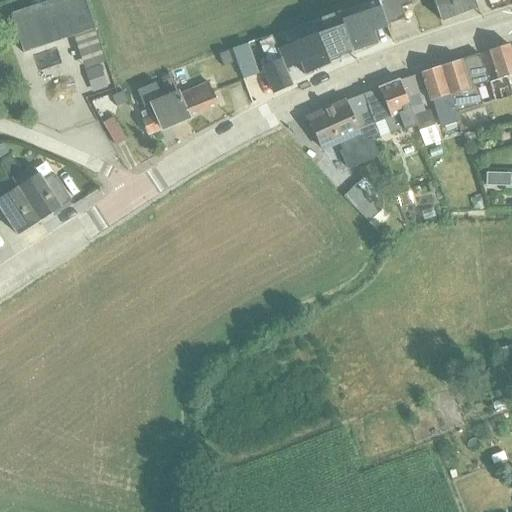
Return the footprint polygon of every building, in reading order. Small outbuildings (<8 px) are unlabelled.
[(73,36),(93,30),(95,29),(85,0),(54,0),(10,15),(23,53),(73,36)] [(380,6),(387,25),(405,19),(402,8),(413,4),(411,0),(381,0),(378,1),(380,6)] [(474,1),(473,0),(432,0),(441,22),(477,8),(474,1)] [(387,25),(380,6),(341,22),(350,47),(359,44),(361,49),(377,44),(373,33),(387,27),(387,25)] [(93,30),(73,36),(84,69),(105,62),(93,30)] [(316,33),(277,51),(285,70),(300,64),(304,75),(320,69),(317,63),(327,59),(316,33)] [(285,70),(277,51),(271,37),(260,42),(268,65),(262,68),(273,93),(292,85),(285,70)] [(245,44),(231,49),(243,79),(256,75),(245,44)] [(511,57),(510,52),(508,45),(488,52),(497,80),(489,83),(495,102),(511,95),(511,57)] [(38,52),(41,66),(63,62),(60,47),(38,52)] [(479,55),(440,68),(454,112),(481,104),(475,86),(488,82),(479,55)] [(101,66),(85,72),(92,91),(107,86),(101,66)] [(454,112),(440,68),(420,74),(429,101),(432,101),(441,128),(458,123),(454,112)] [(178,90),(175,91),(188,119),(218,106),(203,73),(190,79),(194,88),(180,94),(178,90)] [(414,76),(399,81),(417,126),(424,146),(440,142),(431,110),(426,111),(414,76)] [(399,81),(346,102),(372,159),(379,156),(372,139),(389,133),(389,134),(403,129),(404,131),(417,126),(399,81)] [(188,119),(175,91),(162,97),(155,83),(137,91),(144,108),(149,105),(151,109),(141,113),(143,120),(142,121),(147,136),(188,119)] [(124,90),(111,95),(117,110),(129,105),(124,90)] [(372,159),(346,102),(308,119),(323,152),(339,144),(342,151),(339,153),(347,170),(372,159)] [(114,118),(103,124),(115,145),(125,139),(114,118)] [(13,182),(23,175),(10,154),(0,160),(0,161),(11,178),(13,182)] [(23,175),(13,182),(39,222),(71,201),(54,174),(43,181),(34,168),(23,175)] [(509,172),(485,172),(485,185),(509,185),(509,172)] [(13,182),(11,178),(0,185),(0,191),(3,196),(0,198),(0,209),(17,236),(39,222),(13,182)] [(349,190),(343,197),(369,223),(376,229),(388,216),(356,184),(349,190)] [(511,345),(491,350),(492,360),(511,356),(511,345)]
